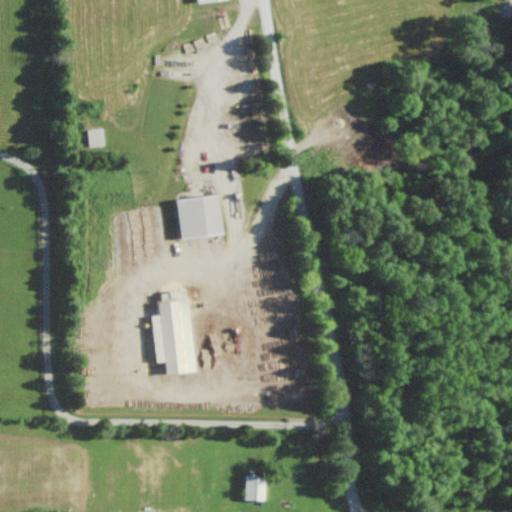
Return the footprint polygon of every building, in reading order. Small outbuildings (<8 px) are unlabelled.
[(101,130),(86,131),(86,148),(101,148),(101,130)] [(180,240),(222,236),(218,196),(175,200),(180,240)] [(125,218),(126,235),(117,235),(118,251),(140,250),(139,234),(141,233),(140,217),(125,218)] [(185,373),(178,293),(169,294),(170,299),(156,300),(164,375),(185,373)] [(264,502),(264,478),(240,478),(240,502),(264,502)]
